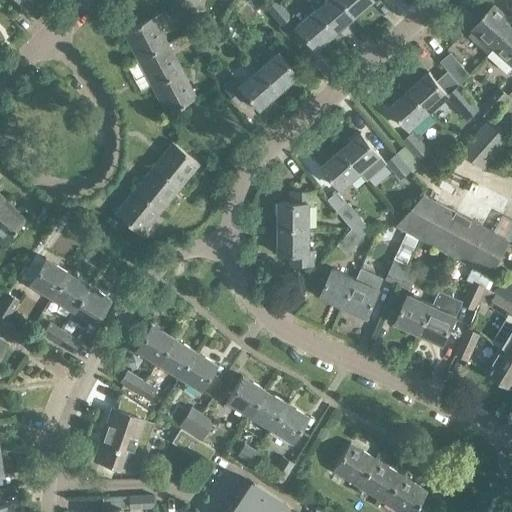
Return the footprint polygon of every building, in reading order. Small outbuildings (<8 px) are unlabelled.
[(174,0),(192,12),(200,0),(174,0)] [(254,11),(245,1),(244,0),(231,0),(229,5),(244,22),(255,12),(254,11)] [(245,0),(245,1),(254,11),(256,9),(260,6),(255,0),(245,0)] [(280,25),(291,16),(276,0),(273,0),(265,8),(280,25)] [(354,16),(340,0),(322,0),(313,8),(334,33),(354,16)] [(340,0),(354,16),(372,0),(340,0)] [(471,29),(472,30),(468,35),(488,53),(492,48),(511,26),(511,18),(494,2),(471,29)] [(334,33),(313,8),(293,26),(314,50),(334,33)] [(221,21),(213,14),(205,24),(206,25),(212,30),(213,31),(221,21)] [(168,42),(153,15),(121,32),(135,59),(168,42)] [(197,36),(204,41),(212,30),(206,25),(197,36)] [(511,26),(492,48),(511,65),(511,26)] [(168,42),(135,59),(149,86),(182,69),(168,42)] [(256,69),(276,92),(296,75),(276,51),(256,69)] [(440,61),(460,84),(469,74),(451,51),(440,61)] [(196,96),(182,69),(149,86),(164,114),(196,96)] [(233,77),(221,87),(235,103),(244,95),(256,109),(276,92),(256,69),(238,84),(233,77)] [(430,112),(450,94),(429,70),(408,88),(430,112)] [(492,115),(510,95),(499,85),(478,109),(489,118),(492,115)] [(479,107),(462,87),(450,97),(467,117),(479,107)] [(430,112),(408,88),(388,106),(410,131),(430,112)] [(511,133),(492,115),(489,118),(461,149),(483,169),(511,137),(511,133)] [(430,150),(413,130),(401,141),(418,160),(419,160),(427,169),(436,160),(429,151),(430,150)] [(379,156),(359,133),(341,149),(361,172),(379,156)] [(199,163),(171,141),(152,164),(180,187),(199,163)] [(341,149),(340,148),(320,165),(341,190),(361,173),(361,172),(341,149)] [(395,154),(386,161),(387,163),(386,163),(400,179),(412,169),(396,152),(395,154)] [(152,164),(133,188),(160,211),(180,187),(152,164)] [(160,211),(133,188),(113,212),(141,235),(160,211)] [(278,203),(278,228),(308,228),(308,206),(314,206),(314,190),(289,190),(289,203),(278,203)] [(490,276),(510,239),(424,193),(396,226),(406,232),(419,238),(490,276)] [(0,243),(0,244),(24,218),(2,197),(0,198),(0,243)] [(370,228),(348,202),(337,211),(351,228),(370,228)] [(313,250),(308,250),(308,228),(278,228),(278,253),(288,253),(289,267),(314,267),(313,250)] [(370,228),(351,228),(337,244),(347,254),(370,228)] [(394,257),(407,263),(419,238),(406,232),(394,257)] [(394,257),(385,278),(397,284),(407,263),(394,257)] [(44,258),(28,283),(50,296),(65,271),(44,258)] [(407,263),(397,284),(409,290),(419,268),(407,263)] [(356,279),(355,279),(343,307),(366,317),(378,289),(378,288),(383,277),(361,267),(356,279)] [(343,307),(355,279),(332,269),(320,298),(343,307)] [(86,284),(65,271),(50,296),(71,310),(86,284)] [(472,280),(461,303),(475,310),(478,304),(486,287),(486,286),(472,280)] [(86,284),(71,310),(92,323),(108,298),(86,284)] [(486,287),(478,304),(487,309),(489,305),(511,319),(511,302),(496,292),(495,293),(489,289),(486,287)] [(0,301),(0,314),(7,319),(19,300),(6,292),(0,301)] [(431,306),(433,303),(408,292),(394,322),(419,334),(431,306)] [(433,307),(431,306),(419,334),(442,344),(460,303),(438,293),(433,307)] [(52,340),(60,328),(49,321),(41,333),(52,340)] [(133,348),(155,362),(171,337),(149,323),(133,348)] [(511,324),(499,346),(511,354),(511,324)] [(467,325),(455,352),(468,361),(480,334),(467,325)] [(79,340),(60,328),(52,340),(71,352),(79,340)] [(177,376),(193,351),(171,337),(155,362),(177,376)] [(511,354),(499,346),(484,371),(511,388),(511,354)] [(214,365),(193,351),(177,376),(199,390),(214,365)] [(134,391),(141,378),(126,369),(118,381),(132,390),(134,391)] [(224,401),(246,414),(262,389),(240,375),(224,401)] [(145,381),(141,378),(134,391),(149,400),(157,388),(145,381)] [(267,427),(283,402),(262,389),(246,414),(267,427)] [(111,408),(94,458),(134,472),(151,421),(142,417),(145,407),(122,394),(116,410),(111,408)] [(305,416),(283,402),(267,427),(289,441),(305,416)] [(189,432),(202,413),(190,405),(178,425),(180,427),(189,432)] [(202,413),(189,432),(201,440),(213,420),(204,415),(202,413)] [(180,427),(173,439),(207,461),(214,449),(201,440),(189,432),(180,427)] [(358,486),(376,458),(350,441),(331,470),(358,486)] [(256,450),(244,442),(236,455),(248,462),(256,450)] [(294,463),(281,455),(269,475),(281,483),(294,463)] [(401,474),(376,458),(358,486),(383,502),(401,474)] [(401,474),(383,502),(398,511),(412,511),(427,490),(401,474)] [(251,481),(238,500),(256,511),(280,511),(286,505),(251,481)] [(128,494),(128,508),(153,507),(152,493),(128,494)] [(256,511),(238,500),(229,511),(256,511)]
